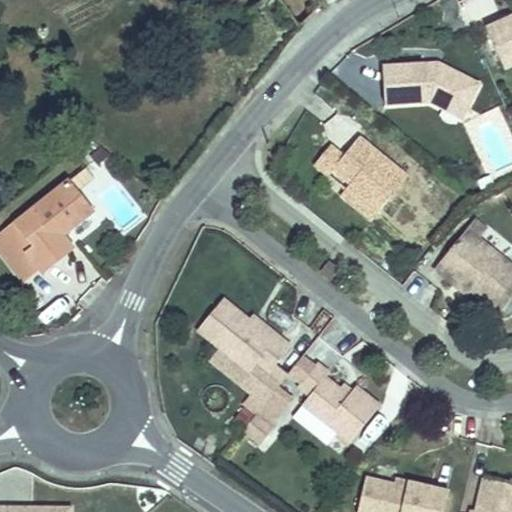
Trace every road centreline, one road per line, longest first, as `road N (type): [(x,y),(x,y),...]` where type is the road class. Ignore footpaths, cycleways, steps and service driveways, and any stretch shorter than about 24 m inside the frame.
road 1 (residential): [(207,169),(440,367),(511,382)]
road 2 (unclassified): [(207,169),(323,41),(375,0)]
road 3 (unclassified): [(100,355),(207,169)]
road 4 (tertiary): [(125,424),(247,511)]
